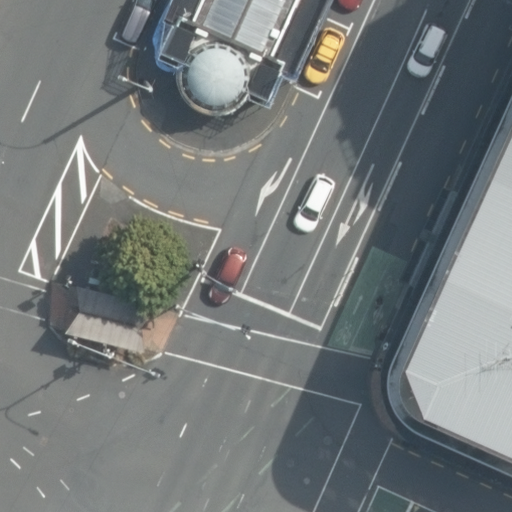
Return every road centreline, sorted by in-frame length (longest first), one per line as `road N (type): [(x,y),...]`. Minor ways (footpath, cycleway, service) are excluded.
road 1 (primary): [(380,112),(236,466)]
road 2 (primary): [(380,112),(286,179),(249,190),(200,186),(131,146),(71,68)]
road 3 (tertiary): [(0,428),(236,466)]
road 4 (tertiary): [(236,466),(375,490),(423,511)]
road 5 (primary): [(0,231),(71,68)]
road 6 (primary): [(429,0),(380,112)]
